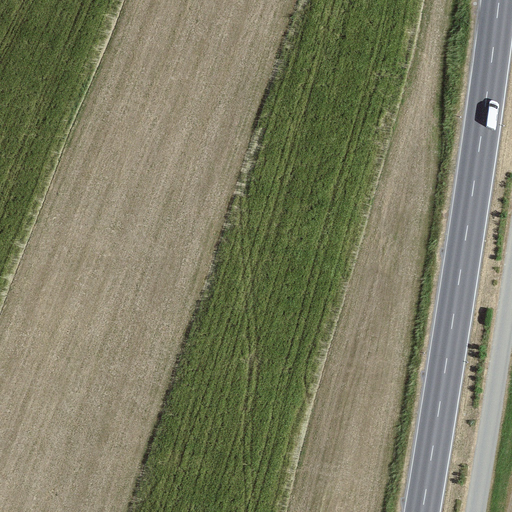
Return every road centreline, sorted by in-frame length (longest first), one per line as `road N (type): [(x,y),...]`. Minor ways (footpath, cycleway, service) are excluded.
road 1 (secondary): [(421,511),(503,0)]
road 2 (track): [(511,286),(475,511)]
